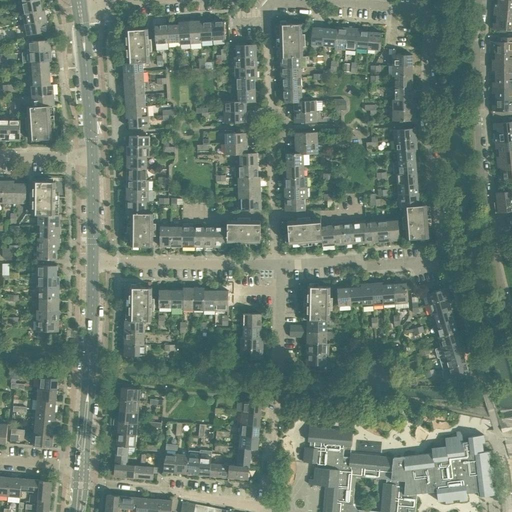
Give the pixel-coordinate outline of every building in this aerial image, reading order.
[(35,0),(23,3),(25,14),(42,10),(40,0),(35,0)] [(495,3),(494,9),(511,10),(511,0),(501,0),(497,0),(498,4),(495,3)] [(497,15),(496,19),(511,20),(511,10),(494,9),(494,15),(497,15)] [(23,14),(25,25),(47,20),(45,10),(42,10),(25,14),(23,14)] [(511,20),(496,19),(496,23),(493,23),(493,29),(511,30),(511,20)] [(47,20),(25,25),(27,35),(49,31),(47,20)] [(200,20),(189,21),(191,43),(201,43),(200,20)] [(200,20),(201,43),(201,40),(213,40),(212,22),(200,23),(200,20)] [(179,22),(179,24),(180,44),(191,43),(189,21),(179,22)] [(224,21),(212,22),(213,40),(225,39),(224,21)] [(167,25),(168,42),(180,42),(180,44),(179,24),(167,25)] [(306,57),(303,57),(302,47),(305,47),(305,34),(302,34),(302,24),(280,24),(280,39),(279,39),(279,40),(280,40),(280,42),(279,42),(279,43),(280,43),(281,78),(284,78),(284,102),(294,102),(295,122),(317,122),(316,111),(323,111),(323,100),(302,101),(301,67),(306,67),(306,57)] [(156,43),(168,42),(167,25),(155,26),(156,43)] [(311,44),(323,45),(325,28),(312,27),(311,44)] [(335,49),(345,50),(347,28),(336,27),(336,29),(337,29),(335,46),(335,49)] [(127,48),(128,62),(123,63),(126,118),(129,118),(129,128),(149,127),(148,105),(146,106),(143,62),(150,62),(149,51),(152,51),(151,38),(149,39),(148,28),(125,30),(126,44),(126,45),(127,47),(126,47),(126,48),(127,48)] [(323,45),(335,46),(337,29),(336,29),(325,28),(323,45)] [(347,28),(345,50),(356,51),(356,48),(357,31),(358,31),(358,28),(347,28)] [(369,32),(358,31),(357,31),(356,48),(368,49),(369,32)] [(382,33),(369,32),(368,49),(380,50),(382,33)] [(495,53),(511,53),(511,37),(497,37),(497,42),(492,42),(492,48),(495,48),(495,53)] [(29,52),(22,52),(23,63),(29,62),(32,62),(33,74),(33,85),(31,85),(32,96),(54,95),(53,84),(51,84),(50,73),(49,61),(52,61),(51,50),(50,40),(28,41),(29,52)] [(236,45),(237,57),(257,56),(256,44),(236,45)] [(492,59),(492,65),(511,64),(511,53),(495,53),(495,59),(492,59)] [(392,55),(392,66),(412,65),(412,55),(392,55)] [(234,57),(234,67),(257,67),(257,56),(237,57),(234,57)] [(495,70),(495,76),(511,76),(511,64),(492,65),(492,70),(495,70)] [(392,76),(395,76),(412,76),(412,65),(392,66),(392,76)] [(237,78),(254,78),(257,77),(257,67),(234,67),(235,78),(237,78)] [(395,76),(395,88),(412,88),(412,76),(395,76)] [(492,82),(492,88),(511,87),(511,76),(495,76),(495,82),(492,82)] [(237,78),(237,90),(255,90),(254,78),(237,78)] [(495,93),(495,99),(511,99),(511,87),(492,88),(492,93),(495,93)] [(395,88),(395,99),(395,100),(412,100),(412,99),(412,88),(395,88)] [(237,90),(238,101),(238,102),(246,102),(255,102),(255,90),(237,90)] [(54,95),(32,96),(32,106),(28,106),(28,117),(25,117),(26,130),(29,129),(30,140),(52,138),(50,106),(55,105),(54,95)] [(393,99),(393,110),(415,110),(415,99),(412,99),(412,100),(395,100),(395,99),(393,99)] [(511,99),(495,99),(495,105),(492,105),(492,111),(511,110),(511,99)] [(223,101),(224,112),(246,111),(246,102),(238,102),(238,101),(223,101)] [(415,110),(393,110),(393,121),(415,121),(415,110)] [(246,111),(224,112),(224,123),(246,122),(246,111)] [(0,139),(9,140),(9,120),(0,119),(0,139)] [(9,120),(9,140),(20,140),(20,120),(9,120)] [(497,129),(497,133),(511,131),(511,121),(493,123),(494,129),(497,129)] [(394,174),(397,174),(399,207),(404,206),(405,216),(402,217),(403,229),(406,229),(407,239),(429,237),(426,204),(419,205),(415,149),(417,149),(415,128),(393,129),(395,151),(397,151),(398,162),(394,162),(394,174)] [(495,137),(495,143),(511,141),(511,131),(497,133),(498,137),(495,137)] [(225,133),(225,143),(247,142),(247,132),(225,133)] [(295,133),(295,143),(317,142),(317,132),(295,133)] [(127,145),(127,146),(149,146),(149,135),(129,135),(129,145),(127,145)] [(499,148),(499,152),(511,150),(511,141),(495,143),(496,148),(499,148)] [(225,154),(240,154),(239,153),(247,153),(247,142),(225,143),(225,154)] [(295,143),(295,153),(303,153),(303,154),(318,153),(317,142),(295,143)] [(127,156),(147,157),(149,157),(149,146),(127,146),(127,156)] [(497,156),(497,162),(511,160),(511,150),(499,152),(500,156),(497,156)] [(240,154),(240,166),(257,165),(257,152),(247,153),(239,153),(240,154)] [(286,153),(286,166),(304,165),(303,154),(303,153),(295,153),(286,153)] [(127,156),(126,168),(147,169),(147,157),(127,156)] [(501,167),(501,171),(511,170),(511,160),(497,162),(498,168),(501,167)] [(240,166),(240,177),(258,176),(257,165),(240,166)] [(286,166),(287,177),(304,177),(304,165),(286,166)] [(126,168),(126,180),(149,180),(146,180),(147,169),(126,168)] [(499,181),(511,180),(511,170),(501,171),(502,175),(499,175),(499,181)] [(238,177),(238,188),(260,187),(260,176),(258,176),(240,177),(238,177)] [(284,177),(285,188),(307,187),(306,177),(304,177),(287,177),(284,177)] [(126,180),(126,190),(149,191),(149,180),(126,180)] [(14,181),(4,181),(3,203),(14,203),(14,183),(14,181)] [(30,204),(33,204),(55,204),(56,185),(56,181),(33,181),(33,191),(30,191),(30,204)] [(26,183),(14,183),(14,203),(26,203),(26,183)] [(238,188),(238,198),(261,197),(260,187),(238,188)] [(285,188),(285,198),(305,198),(307,198),(307,187),(285,188)] [(126,190),(126,201),(149,201),(149,191),(126,190)] [(495,213),(511,210),(511,199),(511,191),(496,192),(497,202),(494,202),(495,213)] [(261,197),(238,198),(241,198),(241,210),(261,210),(261,197)] [(305,198),(285,198),(285,211),(305,210),(305,198)] [(126,213),(131,213),(146,213),(146,201),(149,201),(126,201),(126,213)] [(33,214),(40,214),(55,214),(55,204),(33,204),(33,214)] [(146,213),(131,213),(131,246),(153,246),(153,236),(156,236),(156,223),(153,223),(153,213),(146,213)] [(40,214),(40,226),(60,226),(60,214),(55,214),(40,214)] [(160,246),(170,246),(228,247),(228,242),(260,243),(261,220),(250,220),(250,217),(237,217),(237,220),(227,220),(227,224),(215,224),(215,227),(195,227),(195,224),(183,224),(182,224),(182,227),(160,226),(160,246)] [(289,243),(322,241),(320,223),(321,223),(321,219),(310,219),(310,217),(297,218),(298,220),(287,221),(289,243)] [(366,219),(353,221),(353,223),(354,223),(355,243),(367,242),(365,222),(366,222),(366,219)] [(398,220),(387,221),(389,241),(400,240),(398,220)] [(343,221),(333,222),(333,225),(334,245),(345,244),(343,221)] [(353,221),(343,221),(345,244),(355,243),(354,223),(353,223),(353,221)] [(387,221),(377,222),(379,241),(389,241),(387,221)] [(322,241),(322,246),(334,245),(333,225),(333,222),(321,223),(320,223),(322,241)] [(377,222),(366,222),(365,222),(367,242),(379,241),(377,222)] [(40,226),(40,238),(60,238),(60,226),(40,226)] [(37,238),(37,248),(57,249),(60,249),(60,238),(40,238),(37,238)] [(57,249),(37,248),(37,259),(57,259),(57,249)] [(37,265),(37,276),(57,276),(57,275),(57,265),(37,265)] [(37,286),(39,287),(39,286),(59,286),(59,275),(57,275),(57,276),(37,276),(37,286)] [(382,282),(371,283),(373,305),(383,304),(381,285),(382,285),(382,282)] [(363,304),(362,304),(362,306),(373,305),(371,283),(361,284),(361,286),(363,304)] [(406,283),(393,284),(395,303),(408,303),(406,283)] [(393,284),(382,285),(381,285),(383,304),(395,303),(393,284)] [(39,286),(39,287),(39,298),(59,298),(59,286),(39,286)] [(327,319),(327,320),(329,320),(329,310),(332,310),(333,297),(330,297),(330,286),(308,286),(307,319),(327,319)] [(351,304),(362,304),(363,304),(361,286),(350,287),(351,304)] [(124,320),(151,320),(152,310),(154,310),(154,298),(152,297),(152,287),(130,287),(129,320),(124,320)] [(183,310),(193,310),(193,288),(183,287),(183,290),(183,307),(183,310)] [(338,305),(351,304),(350,287),(337,288),(338,300),(338,305)] [(193,310),(203,310),(203,290),(204,290),(204,288),(193,288),(193,310)] [(426,294),(429,304),(450,298),(447,288),(426,294)] [(158,307),(171,307),(171,290),(159,290),(158,307)] [(171,307),(183,307),(183,290),(171,290),(171,307)] [(203,310),(215,310),(216,290),(204,290),(203,290),(203,310)] [(216,290),(215,310),(228,310),(228,290),(216,290)] [(39,298),(39,309),(39,310),(59,310),(59,298),(39,298)] [(432,315),(434,314),(451,309),(453,308),(450,298),(429,304),(432,315)] [(37,309),(37,320),(59,321),(59,310),(39,310),(39,309),(37,309)] [(434,314),(437,325),(454,320),(451,309),(434,314)] [(244,313),(243,326),(261,326),(261,313),(244,313)] [(307,327),(307,331),(327,332),(327,320),(327,319),(307,319),(307,327)] [(59,321),(37,320),(36,331),(38,331),(38,338),(48,338),(48,331),(59,331),(59,321)] [(124,320),(124,332),(144,332),(144,321),(151,321),(151,320),(124,320)] [(436,337),(438,337),(440,336),(457,331),(454,320),(437,325),(432,326),(436,337)] [(243,326),(243,337),(261,338),(261,337),(261,326),(243,326)] [(438,337),(441,347),(462,341),(459,330),(457,331),(440,336),(438,337)] [(307,336),(306,343),(326,343),(327,332),(307,331),(307,336)] [(124,332),(124,344),(146,344),(144,344),(144,332),(124,332)] [(241,337),(240,348),(263,348),(263,337),(261,337),(261,338),(243,337),(241,337)] [(438,358),(440,358),(444,357),(463,352),(465,351),(462,341),(441,347),(435,349),(438,358)] [(306,343),(306,354),(328,354),(329,343),(326,343),(306,343)] [(146,344),(124,344),(124,355),(146,355),(146,344)] [(263,348),(240,348),(240,354),(234,354),(234,364),(251,364),(251,359),(262,359),(263,348)] [(440,358),(443,370),(466,363),(463,352),(444,357),(440,358)] [(328,354),(306,354),(306,364),(313,364),(313,370),(330,371),(330,364),(328,364),(328,354)] [(466,363),(443,370),(444,377),(449,375),(448,375),(451,374),(453,380),(469,375),(466,363)] [(39,376),(38,388),(57,389),(58,378),(39,376)] [(116,395),(115,399),(139,401),(140,389),(122,387),(121,395),(116,395)] [(38,388),(37,400),(56,401),(57,389),(38,388)] [(120,403),(120,410),(138,412),(139,401),(115,399),(115,402),(120,403)] [(37,400),(36,411),(55,412),(56,401),(37,400)] [(243,401),(242,412),(260,414),(261,402),(243,401)] [(114,418),(113,421),(137,423),(138,412),(120,410),(119,418),(114,418)] [(36,411),(35,422),(54,423),(55,412),(36,411)] [(242,412),(241,424),(259,426),(260,414),(242,412)] [(118,426),(118,433),(136,435),(137,423),(113,421),(113,425),(118,426)] [(35,422),(34,433),(53,435),(54,423),(35,422)] [(241,424),(240,436),(258,437),(259,426),(241,424)] [(309,484),(325,486),(355,488),(356,475),(377,477),(379,456),(350,454),(350,457),(343,457),(344,446),(351,447),(353,428),(345,428),(345,430),(331,429),(331,427),(323,426),(323,428),(317,428),(317,425),(309,425),(308,441),(310,441),(310,448),(305,447),(303,462),(320,463),(320,468),(315,467),(314,479),(309,479),(309,484)] [(432,448),(432,453),(437,491),(438,501),(445,500),(445,502),(453,502),(453,499),(459,498),(460,501),(467,500),(466,493),(471,492),(478,491),(479,496),(496,494),(495,486),(492,487),(491,473),(493,473),(492,465),(490,465),(489,458),(491,458),(490,450),(483,451),(482,442),(485,442),(484,434),(469,436),(469,441),(463,442),(461,431),(456,431),(457,436),(445,438),(446,446),(432,448)] [(53,435),(34,433),(33,445),(52,447),(53,435)] [(111,445),(117,445),(135,447),(136,435),(118,433),(117,441),(112,440),(111,445)] [(240,436),(239,447),(251,448),(257,449),(258,437),(240,436)] [(163,471),(175,472),(177,454),(177,444),(177,445),(167,445),(167,444),(166,444),(165,453),(163,471)] [(117,445),(115,464),(127,465),(128,455),(134,456),(135,447),(117,445)] [(239,447),(237,466),(249,467),(251,448),(239,447)] [(198,474),(200,456),(200,451),(189,450),(188,455),(187,473),(198,474)] [(381,511),(385,511),(415,511),(416,509),(417,493),(426,492),(437,491),(432,453),(404,456),(394,457),(379,456),(377,477),(386,478),(386,482),(384,482),(381,511)] [(134,465),(133,478),(153,479),(154,467),(145,466),(146,455),(141,454),(140,466),(134,465)] [(175,472),(187,473),(188,455),(177,454),(175,472)] [(198,474),(209,475),(210,463),(211,463),(211,457),(200,456),(198,474)] [(209,475),(229,477),(230,465),(211,463),(210,463),(209,475)] [(114,476),(133,478),(134,465),(127,465),(115,464),(114,476)] [(230,465),(229,477),(248,479),(249,467),(237,466),(230,465)] [(0,495),(8,496),(10,477),(0,476),(0,495)] [(20,497),(20,490),(22,478),(10,477),(8,496),(20,497)] [(20,490),(39,492),(40,480),(22,478),(20,490)] [(39,492),(38,500),(50,501),(52,481),(40,480),(39,492)] [(385,511),(381,511),(357,509),(353,504),(355,488),(325,486),(323,511),(385,511)] [(107,494),(105,511),(117,511),(118,507),(119,495),(107,494)] [(138,497),(119,495),(118,507),(136,509),(137,509),(138,497)] [(147,511),(149,498),(138,497),(137,509),(136,509),(135,511),(147,511)] [(159,511),(160,499),(149,498),(147,511),(159,511)] [(171,511),(172,500),(160,499),(159,511),(171,511)] [(37,510),(36,511),(49,511),(50,501),(38,500),(38,505),(32,505),(31,509),(37,510)]
